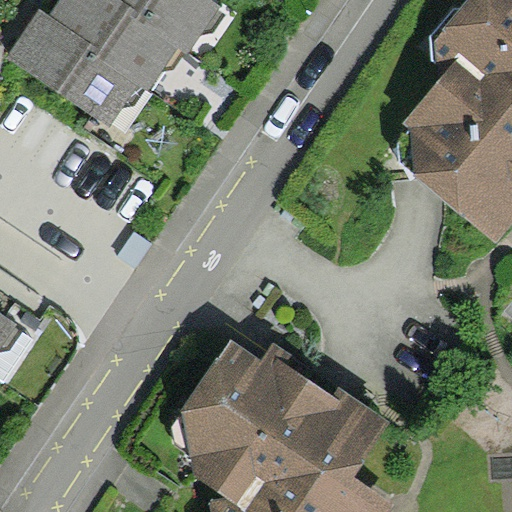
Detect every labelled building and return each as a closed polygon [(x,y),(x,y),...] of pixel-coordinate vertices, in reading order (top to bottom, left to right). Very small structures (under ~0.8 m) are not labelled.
[(70,0),(51,29),(130,82),(140,88),(169,41),(106,0),(70,0)] [(106,0),(169,41),(181,49),(209,8),(197,0),(106,0)] [(429,147),(431,185),(488,232),(511,202),(511,0),(481,0),(459,28),(460,50),(436,76),(448,87),(409,129),(429,147)] [(130,82),(51,29),(41,22),(11,67),(101,126),(130,82)] [(367,511),(370,508),(332,481),(365,435),(267,367),(259,379),(230,359),(197,407),(199,438),(186,460),(231,486),(216,511),(367,511)]
